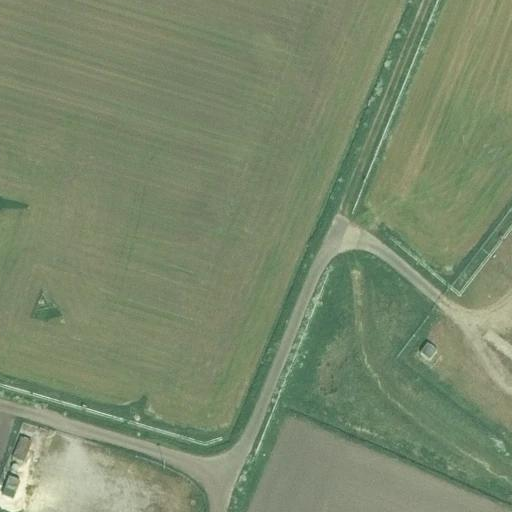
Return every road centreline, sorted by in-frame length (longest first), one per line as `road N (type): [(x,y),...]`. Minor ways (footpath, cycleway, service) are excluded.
road 1 (track): [(218,511),(335,231),(447,308)]
road 2 (track): [(335,231),(426,0)]
road 3 (track): [(0,405),(233,474)]
